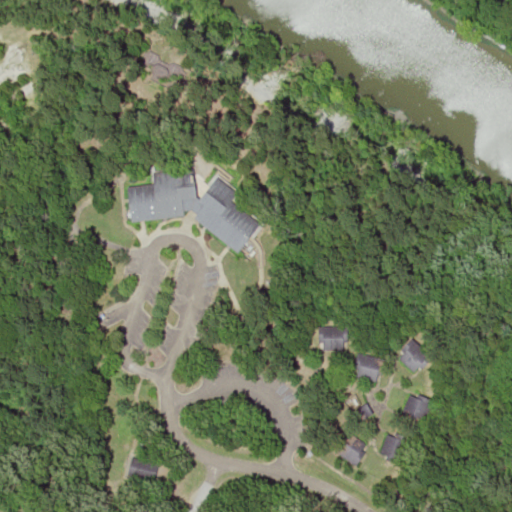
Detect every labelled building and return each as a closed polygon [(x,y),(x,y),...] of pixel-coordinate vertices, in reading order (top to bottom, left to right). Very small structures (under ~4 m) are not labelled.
[(130,221),(189,214),(238,251),(260,221),(231,200),(237,191),(218,177),(214,177),(197,201),(195,182),(172,185),(170,170),(151,172),(153,183),(126,186),(130,221)] [(346,348),(346,326),(318,326),(318,348),(346,348)] [(416,374),(432,356),(411,337),(395,356),(416,374)] [(381,378),(380,355),(354,356),(355,379),(381,378)] [(431,402),(411,392),(398,417),(418,427),(431,402)] [(332,450),(353,465),(367,446),(346,431),(332,450)] [(406,439),(386,431),(378,454),(398,462),(406,439)] [(158,464),(129,456),(123,475),(152,484),(158,464)]
